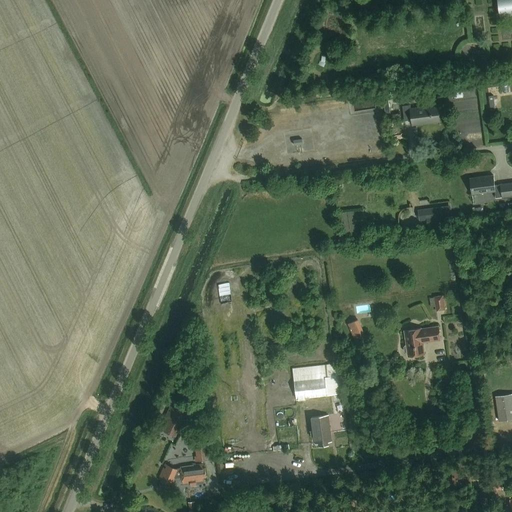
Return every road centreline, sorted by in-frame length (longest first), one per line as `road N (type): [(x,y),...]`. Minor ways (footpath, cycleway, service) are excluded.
road 1 (unclassified): [(67,511),(277,0)]
road 2 (residential): [(511,444),(210,490)]
road 3 (residential): [(389,162),(511,146)]
